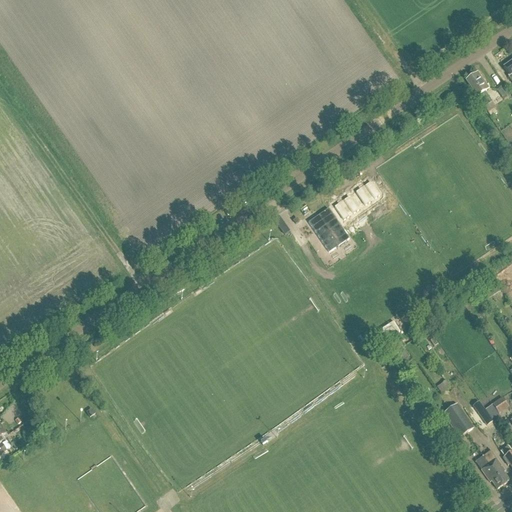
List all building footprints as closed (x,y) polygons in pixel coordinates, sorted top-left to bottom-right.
[(507,78),(511,84),(511,62),(503,69),(508,77),(507,78)] [(476,79),(474,76),(465,82),(476,98),(476,99),(483,109),(491,104),(484,93),(488,90),(479,77),(476,79)] [(503,88),(495,93),(502,103),(510,98),(503,88)] [(484,110),(490,118),(497,113),(491,104),(484,110)] [(308,224),(329,255),(349,241),(328,211),(308,224)] [(480,293),(473,297),(479,306),(486,302),(480,293)] [(501,397),(491,405),(484,410),(494,423),(500,418),(497,414),(508,407),(501,397)] [(457,403),(449,408),(465,433),(473,428),(457,403)] [(487,428),(493,424),(478,404),(473,408),(487,428)] [(465,433),(449,408),(442,413),(458,438),(465,433)] [(85,413),(89,418),(94,415),(91,409),(85,413)] [(508,468),(509,467),(511,471),(511,454),(507,448),(500,454),(504,459),(502,461),(508,468)] [(483,458),(503,487),(509,483),(503,475),(505,474),(490,453),(483,458)] [(491,483),(497,492),(503,487),(483,458),(475,464),(490,484),(491,483)]
